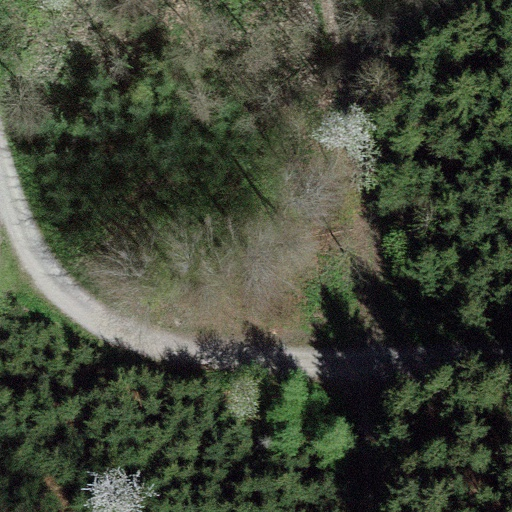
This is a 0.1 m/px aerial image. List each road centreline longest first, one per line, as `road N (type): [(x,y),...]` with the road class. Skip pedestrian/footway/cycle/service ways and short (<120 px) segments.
road 1 (track): [(511,360),(230,368),(166,359),(111,339),(65,307),(26,261),(0,181)]
road 2 (track): [(379,511),(380,367)]
